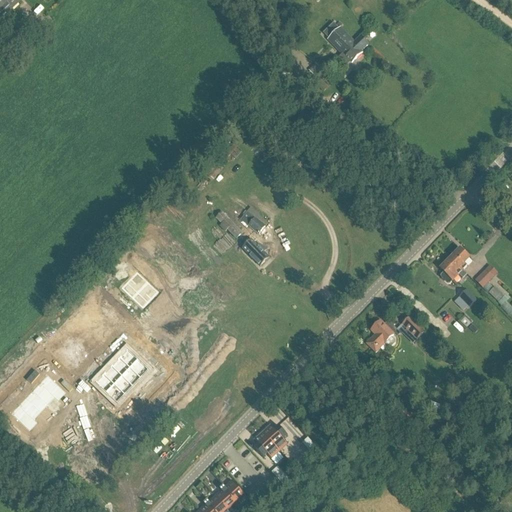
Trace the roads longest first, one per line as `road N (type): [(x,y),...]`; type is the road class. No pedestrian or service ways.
road 1 (tertiary): [(160,511),(470,191)]
road 2 (residential): [(45,348),(73,374),(125,321),(98,294)]
